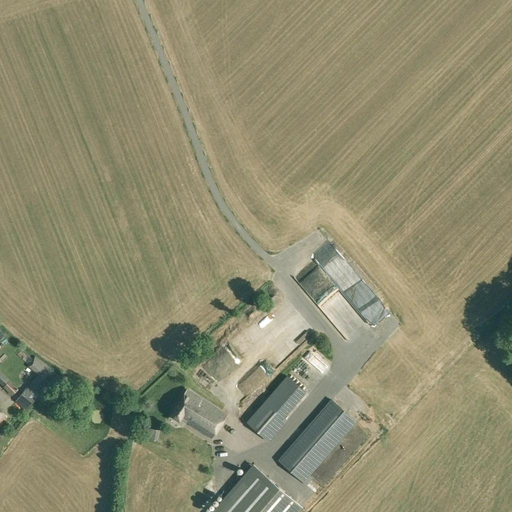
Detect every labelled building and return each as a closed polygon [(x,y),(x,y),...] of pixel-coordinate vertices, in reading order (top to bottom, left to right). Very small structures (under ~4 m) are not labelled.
[(331,251),(321,258),(325,265),(336,258),(331,251)] [(314,260),(297,273),(314,293),(330,280),(314,260)] [(356,289),(351,297),(360,303),(365,295),(356,289)] [(335,292),(322,306),(339,321),(352,307),(335,292)] [(373,323),(382,317),(369,296),(359,302),(373,323)] [(274,313),(286,328),(300,317),(289,302),(274,313)] [(263,322),(276,339),(286,330),(274,313),(263,322)] [(26,365),(38,374),(19,398),(29,406),(56,371),(35,354),(26,365)] [(202,385),(222,377),(218,366),(198,373),(202,385)] [(18,387),(0,369),(0,382),(12,395),(18,387)] [(287,375),(246,421),(269,441),(287,420),(284,417),(306,392),(287,375)] [(179,420),(181,418),(212,438),(227,414),(187,388),(171,414),(179,420)] [(277,460),(303,482),(306,485),(313,477),(310,474),(357,421),(330,399),(277,460)] [(289,511),(246,472),(208,511),(289,511)]
